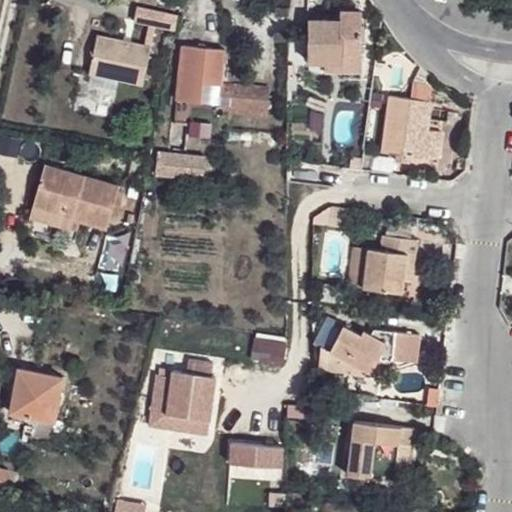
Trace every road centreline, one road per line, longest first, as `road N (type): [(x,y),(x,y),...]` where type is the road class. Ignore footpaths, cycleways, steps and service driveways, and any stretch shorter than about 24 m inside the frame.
road 1 (unclassified): [(506,467),(481,276),(489,204)]
road 2 (unclassified): [(489,204),(329,187)]
